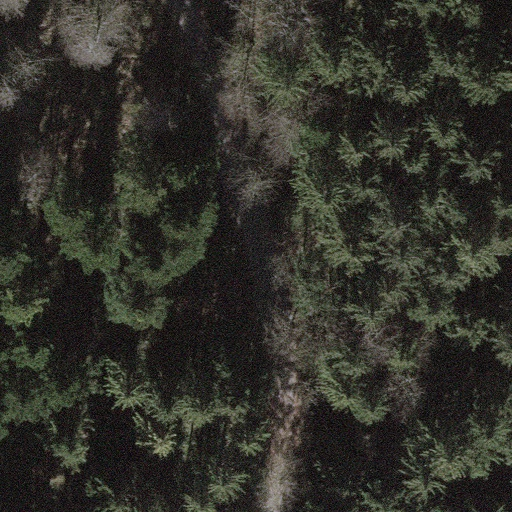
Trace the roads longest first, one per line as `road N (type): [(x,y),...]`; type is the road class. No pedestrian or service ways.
road 1 (track): [(184,0),(245,165),(281,312),(287,435),(280,511)]
road 2 (track): [(0,432),(245,165)]
